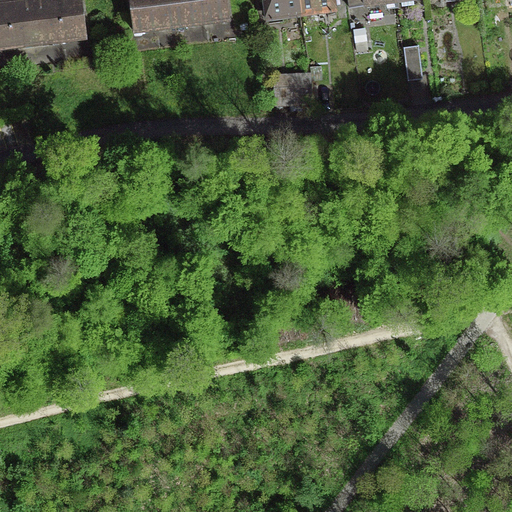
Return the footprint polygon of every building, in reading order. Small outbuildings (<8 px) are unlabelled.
[(25,0),(26,2),(0,5),(0,48),(83,38),(78,0),(41,0),(35,1),(34,0),(25,0)] [(127,0),(132,32),(226,20),(223,0),(127,0)] [(329,0),(263,0),(266,19),(331,10),(329,0)] [(416,47),(401,49),(405,78),(420,76),(416,47)] [(310,105),(307,75),(285,75),(286,105),(310,105)]
